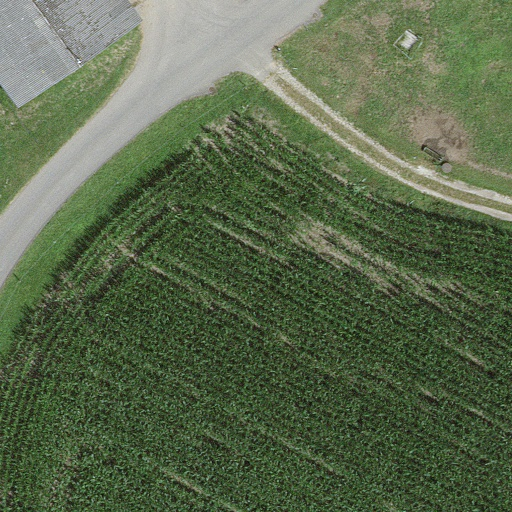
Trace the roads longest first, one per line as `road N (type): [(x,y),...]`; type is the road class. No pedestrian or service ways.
road 1 (unclassified): [(0,254),(82,155),(280,0)]
road 2 (track): [(511,212),(397,180),(230,40)]
